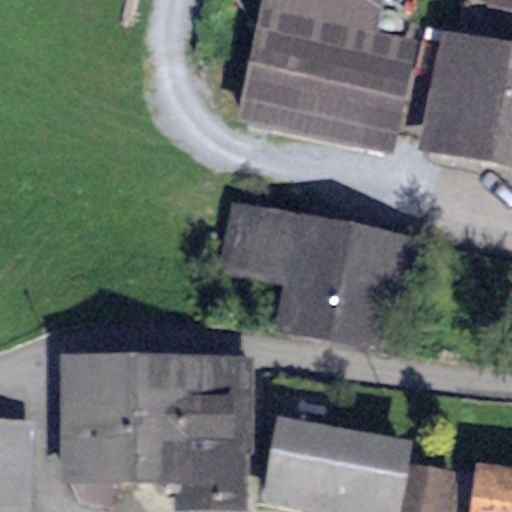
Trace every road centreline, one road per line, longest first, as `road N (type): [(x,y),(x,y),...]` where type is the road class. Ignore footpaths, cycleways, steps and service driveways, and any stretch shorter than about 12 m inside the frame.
road 1 (track): [(511,383),(253,349),(50,343),(0,362)]
road 2 (track): [(46,511),(50,343)]
